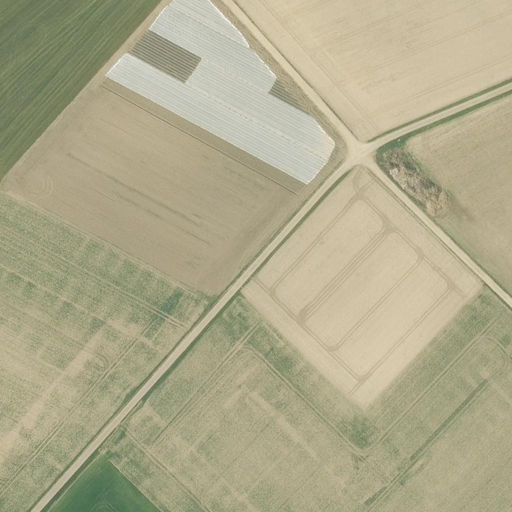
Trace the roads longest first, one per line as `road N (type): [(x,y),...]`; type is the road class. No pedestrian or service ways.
road 1 (unclassified): [(36,511),(355,152),(511,89)]
road 2 (track): [(511,304),(355,152),(225,0)]
